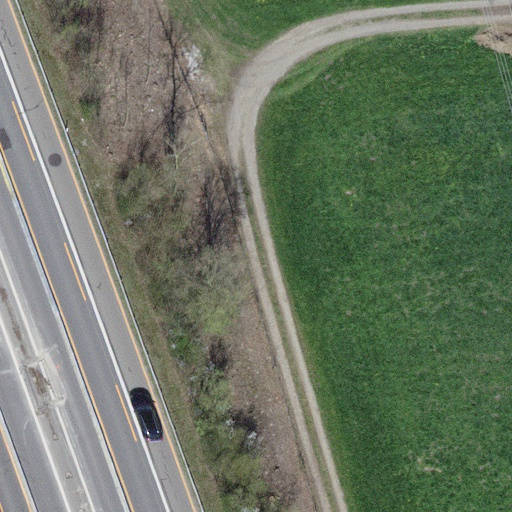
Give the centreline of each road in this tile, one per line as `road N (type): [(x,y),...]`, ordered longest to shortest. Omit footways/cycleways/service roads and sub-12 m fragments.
road 1 (track): [(511,15),(303,46),(244,103),(298,374),(348,511)]
road 2 (motorway): [(128,511),(0,152)]
